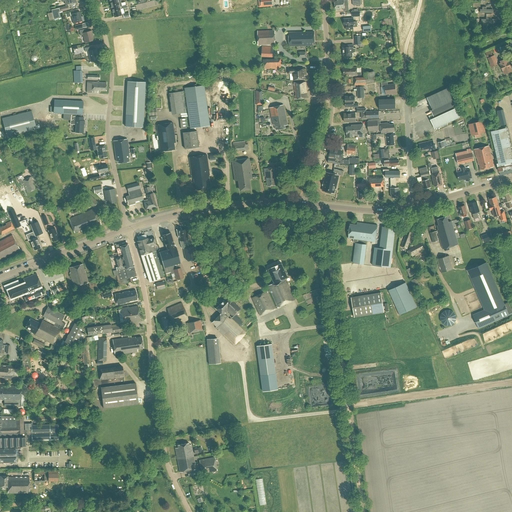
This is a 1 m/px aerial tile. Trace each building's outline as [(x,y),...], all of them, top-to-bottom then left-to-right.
[(337,1),(335,1),(335,9),(336,9),(336,10),(340,10),(340,8),(343,8),(344,11),(349,10),(347,0),(346,0),(344,0),(343,0),(340,0),(337,0),(337,1)] [(60,8),(51,10),(52,12),(53,19),(61,18),(59,12),(69,9),(68,6),(60,7),(60,8)] [(70,14),(72,21),(75,20),(76,23),(82,21),(80,12),(70,14)] [(486,19),(481,19),(481,23),(497,23),(497,19),(492,19),(492,14),(486,14),(486,19)] [(346,26),(346,30),(353,29),(353,27),(357,27),(357,21),(354,22),(353,18),(344,19),(344,26),(346,26)] [(86,32),(85,29),(79,30),(80,36),(83,35),(85,43),(93,40),(92,34),(91,30),(86,32)] [(275,44),(275,30),(257,31),(258,45),(275,44)] [(313,46),(313,41),(314,41),(314,32),(289,33),(289,46),(313,46)] [(349,56),(349,58),(353,58),(353,53),(356,52),(356,48),(354,48),(353,45),(348,45),(348,47),(343,47),(344,56),(349,56)] [(88,51),(91,62),(98,60),(97,56),(96,49),(92,50),(91,46),(84,48),(85,52),(88,51)] [(262,57),(273,57),(273,47),(262,46),(262,57)] [(487,58),(490,63),(489,64),(491,67),(497,64),(496,62),(497,61),(494,55),(487,58)] [(266,59),(263,59),(263,69),(281,68),(281,59),(266,59)] [(500,63),(504,75),(511,72),(510,68),(511,67),(509,62),(507,63),(506,59),(500,61),(501,63),(500,63)] [(74,70),(75,82),(83,82),(82,66),(76,66),(76,70),(74,70)] [(357,67),(343,68),(343,75),(349,74),(349,77),(357,76),(361,76),(361,69),(357,69),(357,67)] [(304,79),(304,68),(293,68),(293,69),(289,69),(289,73),(293,72),(294,80),(304,79)] [(365,73),(365,77),(354,77),(354,85),(366,85),(366,84),(376,82),(374,71),(365,73)] [(127,81),(125,126),(143,127),(145,82),(127,81)] [(91,82),(91,93),(98,93),(98,90),(106,91),(106,82),(91,82)] [(307,93),(306,82),(294,82),(295,99),(307,98),(307,93)] [(312,82),(313,98),(320,97),(318,82),(312,82)] [(388,85),(387,82),(381,83),(382,87),(385,86),(386,94),(391,94),(396,94),(395,84),(388,85)] [(203,85),(185,87),(188,103),(191,128),(210,125),(206,101),(203,85)] [(450,87),(427,98),(432,110),(431,110),(432,114),(429,116),(435,129),(461,116),(457,107),(453,99),(455,99),(455,100),(455,99),(450,87)] [(169,93),(172,114),(186,112),(183,91),(169,93)] [(345,101),(345,107),(354,106),(354,107),(358,107),(358,103),(354,103),(353,101),(355,101),(354,96),(345,96),(345,101)] [(395,99),(379,99),(379,109),(396,108),(395,99)] [(54,113),(82,115),(83,101),(54,100),(54,113)] [(275,125),(276,130),(285,128),(285,126),(288,125),(284,105),(270,108),(274,125),(275,125)] [(500,126),(507,124),(504,111),(504,109),(500,110),(497,111),(498,113),(500,126)] [(2,118),(6,136),(36,129),(32,111),(2,118)] [(355,121),(355,113),(344,114),(345,122),(355,121)] [(71,114),(70,124),(76,124),(76,132),(83,132),(84,124),(85,121),(83,121),(83,117),(81,117),(81,115),(71,114)] [(482,121),(468,124),(471,136),(485,132),(482,121)] [(177,139),(177,135),(174,135),(173,123),(156,125),(160,151),(174,149),(173,143),(175,143),(175,139),(177,139)] [(388,123),(381,124),(381,132),(395,131),(394,124),(391,125),(388,123)] [(347,135),(347,137),(353,137),(353,136),(359,135),(359,134),(364,134),(363,124),(351,125),(351,126),(346,127),(347,135)] [(497,161),(498,161),(499,164),(497,164),(499,171),(511,167),(511,155),(510,147),(511,146),(511,143),(509,131),(506,131),(505,130),(495,132),(496,134),(493,134),(495,145),(496,150),(494,150),(497,161)] [(184,148),(186,148),(197,147),(195,131),(183,133),(184,148)] [(395,135),(395,132),(385,133),(387,146),(394,145),(393,136),(395,135)] [(95,147),(94,141),(94,138),(89,138),(89,141),(90,148),(92,147),(92,150),(97,149),(98,158),(106,157),(104,145),(95,147)] [(116,161),(118,161),(118,163),(129,162),(128,158),(129,158),(129,154),(127,139),(113,141),(116,161)] [(420,151),(429,149),(429,151),(436,149),(435,145),(434,145),(433,140),(419,144),(420,151)] [(245,142),(233,143),(234,151),(248,150),(247,144),(245,145),(245,142)] [(17,144),(11,147),(14,153),(20,150),(17,144)] [(329,158),(328,162),(340,164),(343,164),(344,160),(343,160),(345,151),(344,151),(342,146),(333,145),(333,149),(330,149),(329,157),(329,156),(329,158)] [(477,158),(480,171),(493,168),(488,146),(474,149),(476,159),(477,158)] [(468,155),(456,157),(457,165),(474,161),(471,148),(466,150),(468,155)] [(206,155),(189,157),(192,178),(193,178),(194,184),(195,183),(196,190),(209,188),(208,182),(209,181),(208,175),(209,175),(206,155)] [(249,158),(232,161),(235,181),(239,180),(240,190),(249,189),(248,179),(252,178),(249,158)] [(98,171),(99,174),(103,173),(102,172),(108,171),(106,164),(97,167),(93,168),(94,172),(98,171)] [(277,185),(276,181),(277,180),(277,176),(276,167),(264,168),(265,180),(267,180),(268,186),(277,185)] [(427,167),(419,169),(421,177),(423,177),(423,179),(422,180),(422,181),(421,182),(422,184),(422,185),(423,184),(424,188),(425,188),(426,189),(427,188),(428,188),(430,187),(428,178),(427,178),(427,176),(429,175),(427,167)] [(432,173),(431,174),(432,177),(431,179),(432,181),(433,181),(434,187),(442,185),(439,172),(438,167),(431,168),(432,173)] [(459,180),(463,179),(464,180),(472,178),(469,169),(466,170),(465,167),(460,168),(461,171),(457,172),(459,180)] [(383,169),(383,171),(385,171),(385,177),(390,177),(391,188),(390,188),(391,194),(392,198),(395,197),(396,198),(398,198),(398,197),(399,197),(399,192),(399,191),(399,190),(399,189),(399,188),(397,188),(396,177),(400,177),(400,171),(389,171),(389,169),(383,169)] [(322,190),(334,193),(335,189),(336,189),(339,175),(326,172),(323,182),(323,181),(323,185),(324,185),(322,190)] [(22,184),(27,193),(35,189),(31,181),(32,180),(31,177),(24,180),(21,175),(16,177),(20,185),(22,184)] [(358,188),(359,199),(367,199),(366,187),(370,187),(369,187),(384,186),(383,178),(369,178),(369,181),(366,182),(366,183),(357,184),(357,188),(358,188)] [(130,195),(126,196),(128,205),(135,203),(135,201),(143,199),(140,189),(138,183),(127,186),(130,195)] [(148,201),(146,201),(145,200),(143,201),(146,210),(156,207),(153,193),(150,193),(149,187),(144,188),(148,201)] [(105,191),(107,203),(116,201),(114,189),(105,191)] [(84,198),(93,207),(98,203),(88,193),(84,198)] [(504,203),(506,202),(508,208),(511,207),(511,206),(511,201),(509,193),(502,195),(504,203)] [(494,214),(499,212),(501,221),(506,220),(504,211),(500,212),(496,197),(489,199),(491,205),(489,205),(490,210),(492,209),(494,214)] [(473,213),(475,220),(479,218),(477,212),(479,211),(476,202),(469,204),(472,213),(473,213)] [(465,205),(459,207),(461,215),(463,215),(464,217),(467,216),(467,214),(467,213),(466,209),(465,205)] [(70,221),(74,232),(81,230),(81,232),(101,224),(94,208),(71,218),(72,220),(70,221)] [(437,230),(443,249),(458,244),(451,221),(448,222),(447,216),(437,219),(439,225),(437,225),(438,230),(437,230)] [(0,227),(0,232),(1,235),(14,228),(10,221),(6,223),(6,225),(0,227)] [(33,232),(26,235),(28,240),(30,240),(34,250),(35,249),(35,250),(37,249),(37,248),(40,247),(38,243),(39,243),(36,235),(42,233),(37,221),(30,224),(33,232)] [(353,239),(375,242),(377,225),(357,222),(357,225),(350,224),(350,225),(348,238),(353,239)] [(162,234),(170,232),(168,225),(160,228),(162,234)] [(48,231),(52,241),(59,239),(54,228),(48,231)] [(182,229),(176,231),(178,238),(179,238),(180,241),(179,241),(181,246),(187,245),(186,240),(188,239),(187,236),(186,229),(182,230),(182,229)] [(401,246),(406,248),(407,249),(408,244),(410,245),(412,240),(410,240),(411,237),(413,238),(415,233),(408,231),(406,236),(405,235),(401,246)] [(179,263),(181,263),(176,247),(175,248),(170,232),(162,234),(164,241),(165,246),(166,246),(167,250),(159,252),(163,268),(179,263)] [(0,241),(0,260),(20,250),(12,235),(0,241)] [(140,254),(149,282),(164,277),(156,251),(154,245),(156,245),(154,238),(154,237),(148,239),(147,238),(137,241),(140,254)] [(353,263),(364,264),(366,244),(355,243),(353,263)] [(410,248),(414,255),(424,249),(421,243),(414,247),(413,246),(410,248)] [(119,257),(115,258),(117,267),(116,267),(119,280),(117,281),(118,285),(131,282),(129,277),(136,276),(128,244),(119,246),(119,247),(116,248),(119,257)] [(187,245),(181,246),(182,248),(183,249),(186,260),(196,257),(194,246),(188,248),(187,245)] [(375,247),(372,265),(390,268),(393,250),(380,248),(375,247)] [(437,259),(441,273),(453,270),(449,257),(437,259)] [(467,270),(484,310),(473,315),(478,328),(509,315),(486,262),(467,270)] [(179,263),(163,268),(165,273),(171,271),(171,273),(174,272),(176,279),(183,277),(180,268),(179,268),(178,264),(179,263)] [(268,285),(270,290),(270,291),(277,307),(295,299),(287,282),(287,283),(285,278),(286,278),(287,279),(288,278),(288,277),(282,263),(268,269),(274,283),(268,285)] [(89,283),(83,264),(68,268),(73,287),(89,283)] [(17,297),(18,297),(23,295),(24,296),(24,297),(26,301),(44,293),(36,273),(23,279),(24,282),(19,284),(18,280),(3,286),(5,290),(6,289),(10,300),(17,297)] [(416,278),(411,280),(415,288),(421,285),(420,283),(419,283),(416,278)] [(460,283),(463,290),(466,288),(468,291),(471,289),(466,280),(460,283)] [(56,285),(59,291),(66,288),(64,282),(56,285)] [(406,282),(388,290),(400,315),(417,307),(406,282)] [(101,293),(103,298),(112,296),(110,290),(101,293)] [(129,291),(123,292),(123,293),(120,293),(114,294),(116,305),(126,303),(125,302),(130,302),(129,301),(137,299),(135,290),(129,292),(129,291)] [(270,291),(270,290),(267,291),(252,297),(260,315),(275,308),(268,293),(270,291)] [(351,297),(354,317),(384,312),(381,292),(351,297)] [(215,308),(221,313),(222,312),(224,314),(227,311),(233,316),(231,317),(239,325),(242,322),(234,314),(240,309),(227,296),(215,308)] [(169,320),(167,316),(161,318),(165,329),(171,326),(169,322),(171,321),(173,325),(188,320),(181,303),(167,309),(171,319),(169,320)] [(128,307),(121,308),(123,323),(140,321),(137,306),(128,308),(128,307)] [(34,335),(53,344),(60,330),(62,331),(65,324),(61,321),(64,315),(48,307),(43,316),(55,323),(53,326),(42,320),(40,324),(29,318),(25,328),(30,331),(30,332),(35,334),(34,335)] [(214,327),(234,345),(245,333),(230,318),(229,319),(224,314),(222,312),(221,313),(212,323),(215,326),(214,327)] [(186,323),(189,334),(202,330),(200,320),(186,323)] [(120,323),(111,325),(111,321),(101,323),(101,322),(87,325),(88,332),(120,327),(120,323)] [(131,338),(131,337),(112,340),(114,355),(137,352),(137,349),(143,348),(141,337),(135,338),(135,337),(131,338)] [(98,338),(97,361),(96,364),(102,364),(102,361),(105,361),(106,338),(98,338)] [(207,339),(209,364),(219,363),(217,338),(207,339)] [(34,340),(32,343),(43,348),(44,345),(34,340)] [(261,373),(277,372),(274,342),(259,343),(261,373)] [(77,354),(78,362),(79,370),(87,369),(87,362),(87,351),(88,351),(87,344),(82,345),(83,352),(77,354)] [(34,356),(43,360),(46,356),(37,351),(34,356)] [(0,376),(2,377),(2,381),(20,380),(19,376),(17,376),(18,366),(0,364),(0,376)] [(276,374),(261,376),(263,391),(278,390),(276,374)] [(101,387),(103,408),(138,403),(135,383),(101,387)] [(21,386),(0,385),(0,398),(1,399),(4,400),(21,400),(21,386)] [(0,462),(16,462),(16,454),(21,454),(21,447),(25,447),(25,439),(32,439),(32,440),(58,440),(58,425),(31,426),(31,430),(23,430),(23,416),(16,417),(16,416),(0,415),(0,462)] [(177,445),(178,447),(175,448),(177,458),(181,458),(182,459),(193,457),(191,446),(189,446),(188,443),(177,445)] [(181,458),(177,458),(179,472),(195,469),(193,457),(182,459),(181,458)] [(199,460),(201,473),(217,471),(214,457),(199,460)] [(34,471),(34,483),(44,483),(44,481),(48,481),(48,482),(58,482),(58,478),(58,471),(34,471)] [(8,493),(29,493),(29,477),(8,477),(8,476),(0,476),(0,487),(2,487),(2,489),(6,489),(6,487),(8,487),(8,493)]
